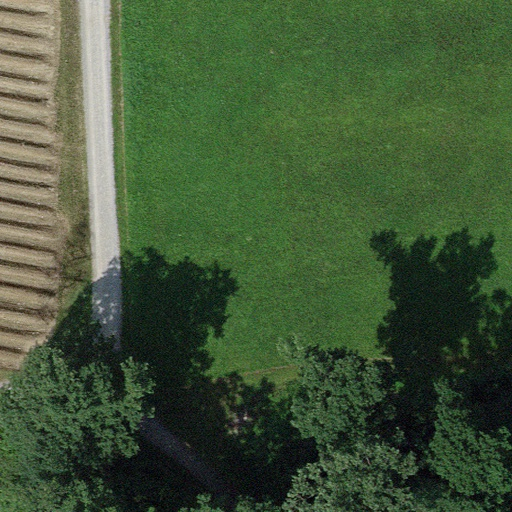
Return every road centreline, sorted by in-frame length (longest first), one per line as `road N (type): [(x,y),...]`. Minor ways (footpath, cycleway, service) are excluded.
road 1 (track): [(97,0),(104,302),(96,347),(75,379)]
road 2 (track): [(75,379),(209,511)]
